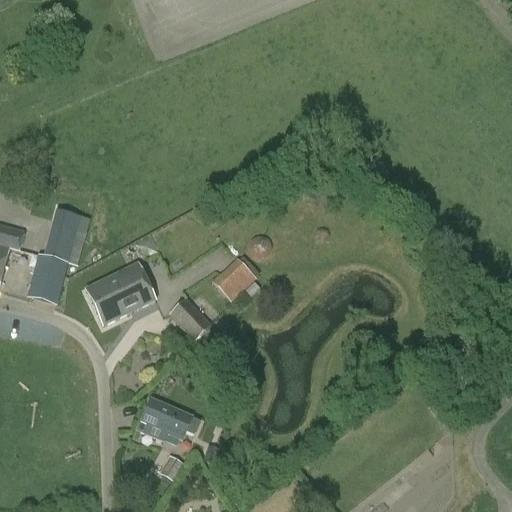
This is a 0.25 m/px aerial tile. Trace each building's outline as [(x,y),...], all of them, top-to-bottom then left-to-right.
[(55,214),(42,262),(67,269),(76,271),(89,223),(55,214)] [(0,288),(9,252),(19,255),(24,237),(0,230),(0,288)] [(62,287),(67,269),(42,262),(39,261),(28,302),(47,307),(56,309),(62,287)] [(231,306),(255,281),(236,262),(220,278),(219,277),(211,286),(231,306)] [(137,269),(85,295),(103,331),(155,304),(137,269)] [(211,329),(185,302),(168,319),(194,345),(211,329)] [(200,425),(191,422),(192,421),(153,404),(140,434),(165,445),(169,438),(182,444),(185,436),(194,440),(200,425)] [(161,477),(173,483),(181,465),(169,459),(161,477)]
